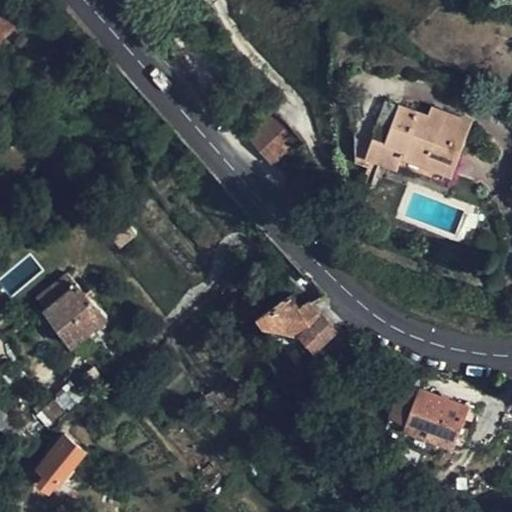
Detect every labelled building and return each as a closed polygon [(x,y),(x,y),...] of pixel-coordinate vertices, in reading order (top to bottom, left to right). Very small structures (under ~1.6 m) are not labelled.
[(0,0),(0,33),(24,11),(14,0),(0,0)] [(371,143),(454,171),(471,120),(446,111),(442,120),(429,114),(399,104),(387,137),(374,134),(371,143)] [(432,106),(429,114),(442,120),(446,111),(432,106)] [(296,142),(274,115),(250,134),(273,162),(296,142)] [(449,184),(454,171),(371,143),(367,153),(449,184)] [(71,342),(103,318),(88,298),(95,292),(90,285),(83,291),(67,272),(38,297),(45,305),(43,307),(71,342)] [(303,307),(303,306),(293,292),(261,313),(269,324),(305,332),(310,339),(318,347),(333,333),(316,320),(303,307)] [(321,313),(308,300),(303,306),(303,307),(316,320),(333,333),(338,328),(324,311),(321,313)] [(286,340),(310,339),(305,332),(269,324),(276,336),(286,340)] [(403,385),(393,413),(410,420),(407,425),(456,443),(469,404),(422,388),(421,391),(403,385)] [(43,439),(0,406),(0,428),(11,437),(15,434),(31,451),(43,439)] [(85,448),(65,433),(38,464),(58,481),(85,448)] [(300,487),(283,469),(272,480),(291,498),(300,487)]
